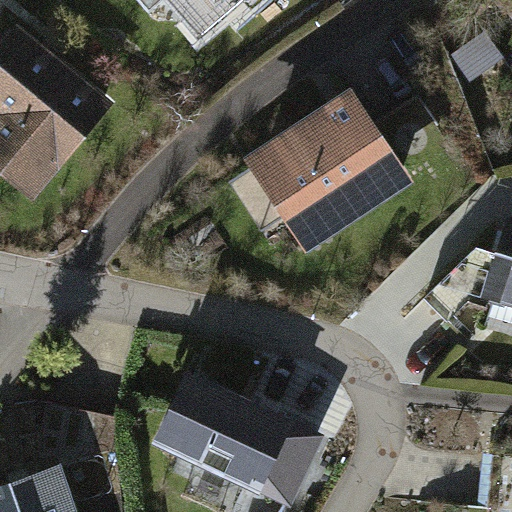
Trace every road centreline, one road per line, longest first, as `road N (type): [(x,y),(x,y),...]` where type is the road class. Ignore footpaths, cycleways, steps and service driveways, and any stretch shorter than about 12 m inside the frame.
road 1 (residential): [(64,290),(346,352),(376,389),(381,422),(376,455),(345,511)]
road 2 (residential): [(397,0),(233,106),(177,158),(64,290)]
